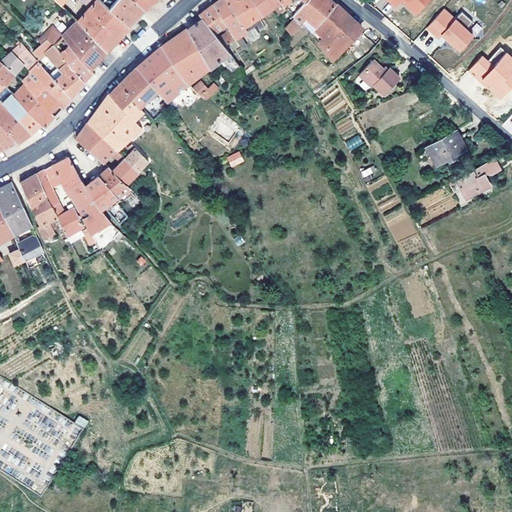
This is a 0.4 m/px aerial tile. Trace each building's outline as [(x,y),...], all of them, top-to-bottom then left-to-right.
[(130,25),(110,8),(103,1),(101,0),(83,0),(91,7),(78,22),(106,52),(117,41),(131,26),(130,25)] [(145,10),(133,0),(104,0),(103,1),(110,8),(130,25),(137,18),(145,10)] [(133,0),(145,10),(154,1),(155,0),(133,0)] [(244,27),(225,0),(218,0),(219,0),(213,4),(235,39),(241,35),(247,31),(244,27)] [(262,15),(251,0),(225,0),(244,27),(250,23),(253,27),(256,25),(259,32),(264,28),(258,18),(262,15)] [(281,1),(280,0),(251,0),(262,15),(276,5),(281,1)] [(312,32),(336,4),(330,0),(306,0),(305,2),(293,15),(296,20),(301,25),(304,22),(312,32)] [(389,0),(395,6),(400,0),(402,0),(415,12),(425,0),(389,0)] [(287,8),(285,6),(281,1),(276,5),(282,11),(287,8)] [(235,39),(213,4),(205,10),(199,15),(202,19),(225,46),(235,39)] [(349,16),(336,4),(312,32),(335,59),(362,28),(349,16)] [(444,8),(427,27),(439,37),(442,33),(459,49),(473,34),(466,28),(473,21),(462,11),(455,18),(444,8)] [(225,46),(202,19),(191,26),(182,32),(209,68),(221,59),(232,72),(240,66),(230,53),(225,46)] [(291,35),(301,25),(296,20),(286,28),(291,35)] [(106,52),(78,22),(62,37),(69,46),(91,69),(98,61),(106,52)] [(62,37),(52,25),(43,35),(46,39),(54,44),(62,37)] [(209,68),(182,32),(170,41),(161,47),(190,86),(209,68)] [(40,44),(46,39),(43,35),(37,41),(40,44)] [(248,46),(241,35),(235,39),(242,47),(244,46),(246,48),(248,46)] [(84,82),(60,52),(54,44),(46,39),(40,44),(39,45),(33,51),(39,58),(45,52),(58,68),(63,74),(55,80),(59,85),(72,97),(77,91),(84,82)] [(55,80),(50,75),(32,54),(31,53),(22,43),(11,52),(0,60),(0,61),(13,75),(21,67),(27,74),(27,77),(20,82),(34,97),(44,88),(65,106),(69,102),(72,98),(72,97),(59,85),(55,80)] [(88,78),(93,71),(91,69),(69,46),(60,52),(84,82),(88,78)] [(201,97),(194,90),(190,86),(161,47),(161,46),(147,58),(137,67),(157,90),(159,93),(166,100),(167,102),(183,88),(197,101),(200,98),(201,97)] [(456,84),(464,91),(475,78),(501,101),(511,88),(511,57),(500,47),(488,60),(482,55),(456,84)] [(384,94),(400,78),(389,68),(387,69),(385,71),(382,68),(373,59),(359,74),(372,86),(374,84),(384,94)] [(13,75),(0,61),(0,83),(3,87),(13,75)] [(148,99),(157,90),(137,67),(121,83),(109,94),(122,108),(131,99),(138,107),(148,99)] [(55,80),(63,74),(58,68),(50,75),(55,80)] [(206,98),(220,85),(215,81),(208,88),(202,81),(194,90),(201,97),(205,100),(206,98)] [(65,106),(44,88),(34,97),(20,82),(10,93),(32,115),(42,125),(44,127),(54,116),(65,106)] [(151,102),(159,93),(157,90),(148,99),(151,102)] [(32,115),(10,93),(0,101),(0,102),(31,134),(35,130),(42,125),(32,115)] [(117,150),(142,128),(135,120),(144,111),(138,107),(131,99),(122,108),(109,94),(95,112),(87,122),(102,136),(117,150)] [(167,102),(166,100),(161,104),(169,114),(174,110),(167,102)] [(31,134),(0,102),(0,123),(2,125),(15,140),(18,143),(24,139),(31,134)] [(117,150),(102,136),(87,122),(81,130),(76,138),(103,163),(112,155),(120,163),(112,171),(126,184),(139,171),(125,158),(117,150)] [(15,140),(2,125),(0,123),(0,143),(4,148),(10,144),(15,140)] [(467,149),(455,129),(427,145),(438,165),(447,160),(449,162),(457,157),(456,155),(467,149)] [(468,148),(456,129),(455,129),(467,149),(468,148)] [(358,134),(345,142),(350,151),(363,143),(358,134)] [(149,161),(132,143),(127,148),(131,152),(125,158),(139,171),(143,175),(146,173),(142,168),(149,161)] [(438,165),(427,145),(424,147),(436,167),(438,165)] [(239,151),(226,157),(231,168),(244,161),(239,151)] [(101,208),(86,185),(69,156),(59,161),(52,165),(55,171),(61,182),(87,228),(91,234),(111,222),(101,208)] [(490,185),(484,173),(486,172),(492,173),(500,169),(494,157),(455,178),(449,181),(450,184),(457,181),(466,198),(490,185)] [(61,182),(55,171),(52,165),(44,169),(52,187),(61,182)] [(363,177),(376,172),(374,166),(361,171),(363,177)] [(117,197),(130,187),(126,184),(112,171),(108,168),(102,172),(98,175),(117,197)] [(84,226),(71,202),(66,205),(68,210),(63,212),(52,187),(44,169),(41,171),(36,173),(47,193),(52,205),(57,214),(58,217),(66,233),(71,242),(84,235),(82,231),(81,228),(84,226)] [(29,204),(47,193),(36,173),(28,178),(20,182),(29,204)] [(117,197),(98,175),(93,180),(89,182),(104,206),(117,197)] [(31,225),(12,182),(2,187),(6,195),(2,198),(2,199),(0,200),(0,203),(13,235),(31,225)] [(104,206),(89,182),(86,185),(101,208),(104,206)] [(120,200),(133,191),(132,189),(130,187),(117,197),(120,200)] [(58,217),(57,214),(52,205),(47,193),(29,204),(39,224),(37,225),(42,238),(55,232),(50,221),(58,217)] [(120,223),(129,215),(118,202),(107,209),(107,210),(120,223)] [(0,242),(13,235),(0,203),(0,242)] [(95,242),(91,234),(87,228),(82,231),(84,235),(90,245),(95,242)] [(44,251),(36,235),(17,244),(24,259),(44,251)] [(237,246),(245,243),(241,235),(233,239),(237,246)] [(24,259),(17,244),(12,246),(14,251),(9,253),(14,264),(24,259)] [(67,267),(59,248),(54,250),(59,262),(54,264),(58,272),(67,267)] [(38,264),(37,260),(46,256),(44,251),(24,259),(28,269),(38,264)] [(78,416),(74,423),(85,428),(88,421),(78,416)]
